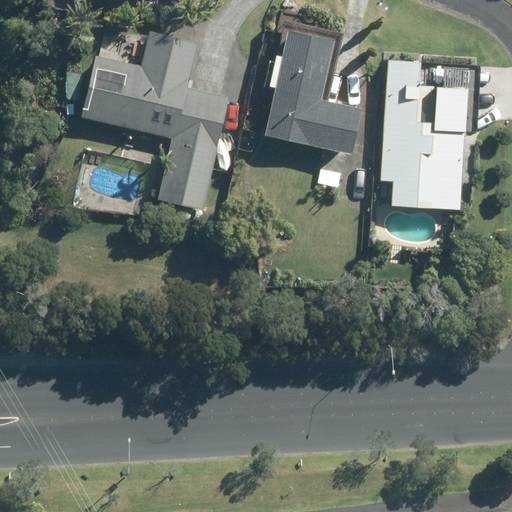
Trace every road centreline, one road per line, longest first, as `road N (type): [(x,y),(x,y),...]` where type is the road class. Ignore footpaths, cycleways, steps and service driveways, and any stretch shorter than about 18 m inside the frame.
road 1 (primary): [(0,400),(268,418)]
road 2 (primary): [(268,418),(15,444)]
road 3 (primary): [(268,418),(511,405)]
